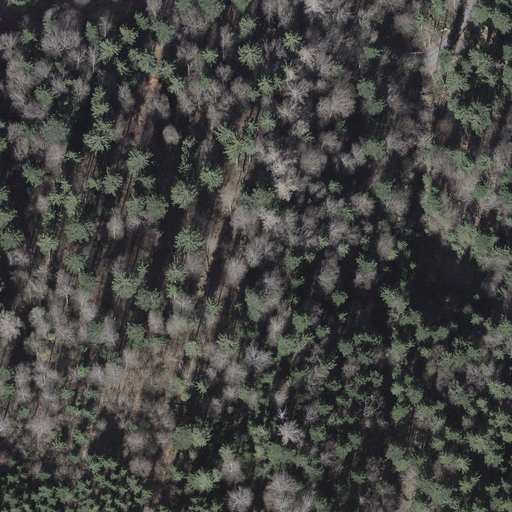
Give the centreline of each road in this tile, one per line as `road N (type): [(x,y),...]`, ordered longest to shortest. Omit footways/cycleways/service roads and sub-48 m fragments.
road 1 (track): [(468,0),(443,44),(410,63),(371,52),(345,0)]
road 2 (track): [(511,393),(494,461),(468,511)]
road 3 (track): [(107,0),(34,27),(0,5)]
